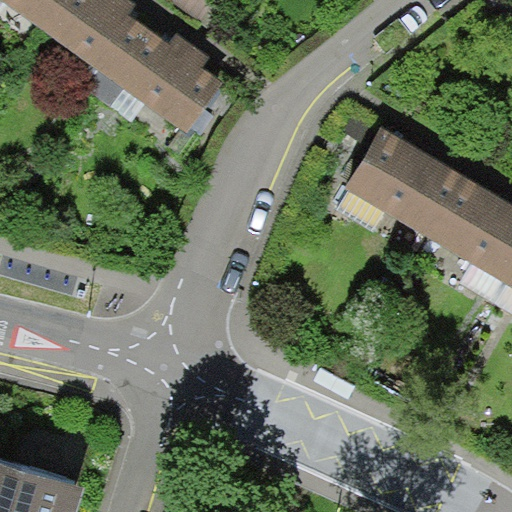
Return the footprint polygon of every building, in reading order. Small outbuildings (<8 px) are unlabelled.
[(18,0),(47,21),(62,0),(18,0)] [(62,0),(47,21),(106,63),(90,86),(101,94),(148,29),(122,11),(125,0),(62,0)] [(218,80),(195,64),(199,51),(188,42),(182,38),(171,46),(148,29),(101,94),(113,102),(129,80),(188,122),(218,80)] [(350,180),(430,228),(462,175),(414,146),(381,127),(350,180)] [(430,228),(511,276),(511,273),(511,204),(494,194),(462,175),(430,228)] [(0,511),(64,511),(75,479),(0,456),(0,511)]
